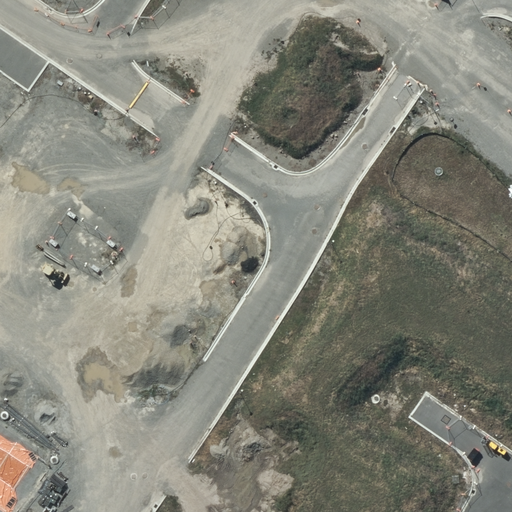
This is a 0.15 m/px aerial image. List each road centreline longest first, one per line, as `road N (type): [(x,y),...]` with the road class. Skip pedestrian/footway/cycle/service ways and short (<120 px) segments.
road 1 (residential): [(106,511),(311,199)]
road 2 (residential): [(311,199),(71,38)]
road 3 (residential): [(311,199),(432,13),(458,0)]
